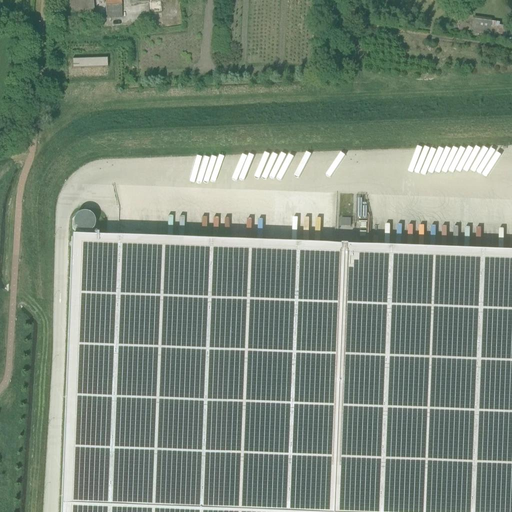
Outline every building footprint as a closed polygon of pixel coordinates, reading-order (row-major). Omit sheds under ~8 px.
[(67,0),(70,16),(94,13),(92,0),(67,0)] [(122,19),(121,0),(105,0),(106,19),(122,19)] [(490,33),(490,35),(506,37),(507,28),(499,27),(500,24),(491,23),(492,21),(473,18),(471,30),(490,33)] [(107,58),(72,59),(72,68),(108,67),(107,58)] [(491,168),(490,146),(464,147),(464,169),(491,168)] [(341,219),(341,227),(350,227),(351,219),(341,219)] [(511,511),(511,250),(71,233),(60,511),(511,511)]
